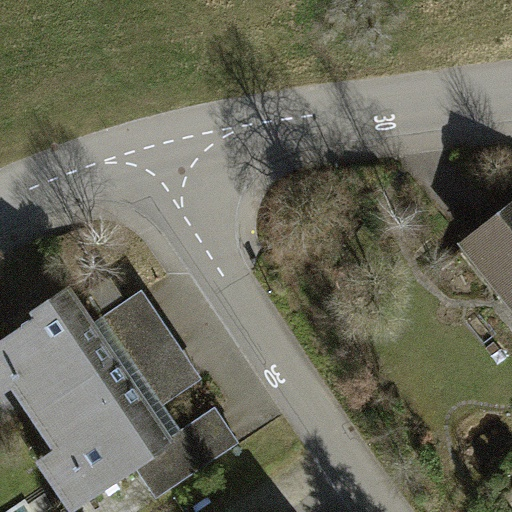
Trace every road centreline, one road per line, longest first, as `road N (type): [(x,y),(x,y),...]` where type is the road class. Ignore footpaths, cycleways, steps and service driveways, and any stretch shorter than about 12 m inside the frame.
road 1 (residential): [(176,142),(203,239),(386,511)]
road 2 (residential): [(176,142),(511,94)]
road 3 (residential): [(0,208),(176,142)]
